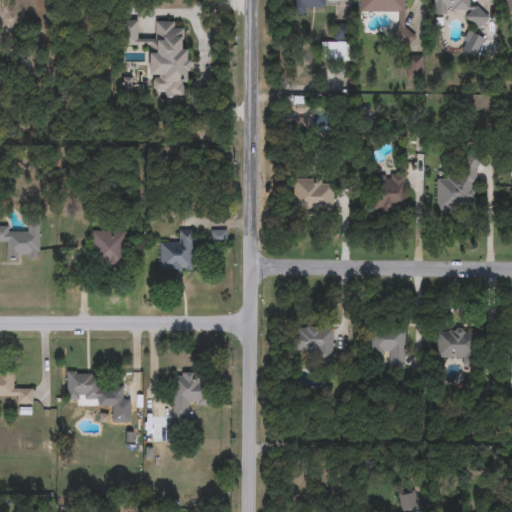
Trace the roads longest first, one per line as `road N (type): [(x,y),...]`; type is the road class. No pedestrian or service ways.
road 1 (tertiary): [(248,511),(253,0)]
road 2 (residential): [(250,268),(511,270)]
road 3 (residential): [(0,323),(249,323)]
